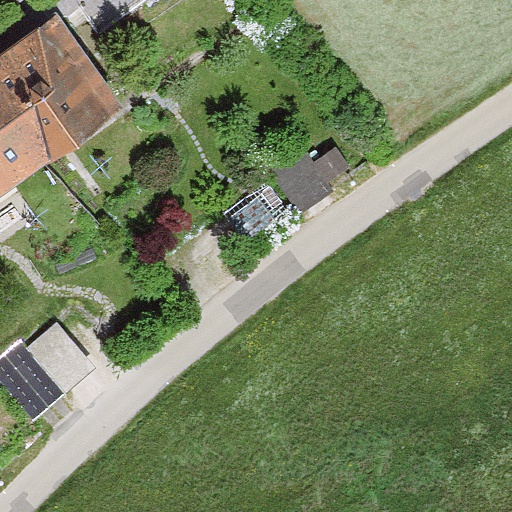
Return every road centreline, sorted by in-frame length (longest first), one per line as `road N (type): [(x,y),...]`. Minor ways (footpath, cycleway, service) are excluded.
road 1 (residential): [(0,510),(54,453),(406,168)]
road 2 (unclassified): [(406,168),(511,88)]
